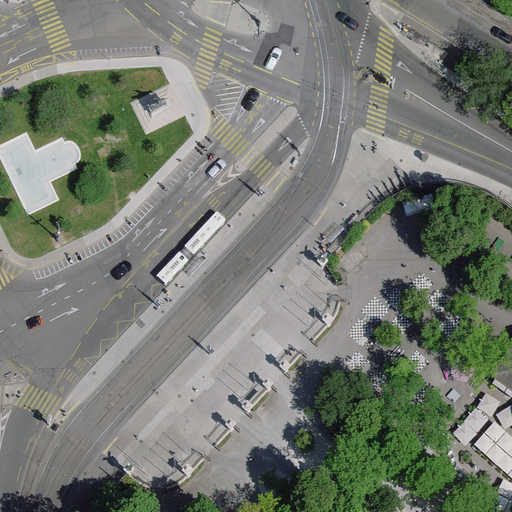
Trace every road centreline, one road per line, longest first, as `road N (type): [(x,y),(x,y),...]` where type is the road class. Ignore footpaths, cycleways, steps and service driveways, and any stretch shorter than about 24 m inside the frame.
road 1 (tertiary): [(12,348),(96,293),(138,254),(280,76)]
road 2 (tertiary): [(280,76),(511,156)]
road 3 (tertiary): [(140,0),(210,47),(280,76)]
road 4 (tertiary): [(12,348),(0,481)]
road 5 (tertiary): [(120,0),(0,39)]
